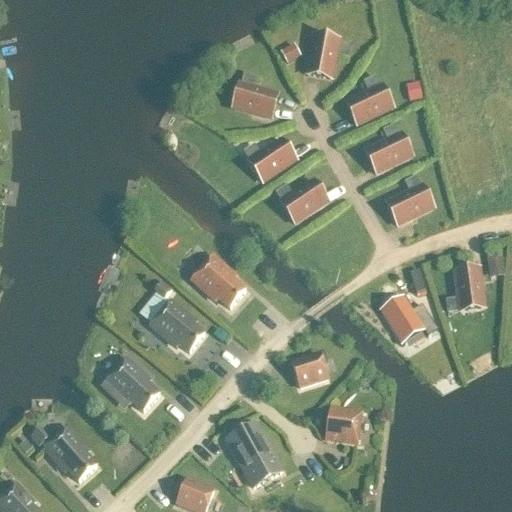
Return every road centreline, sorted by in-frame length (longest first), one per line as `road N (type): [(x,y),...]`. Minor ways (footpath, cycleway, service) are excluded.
road 1 (residential): [(114,511),(299,324),(388,262)]
road 2 (residential): [(315,121),(388,262)]
road 3 (residential): [(388,262),(511,224)]
